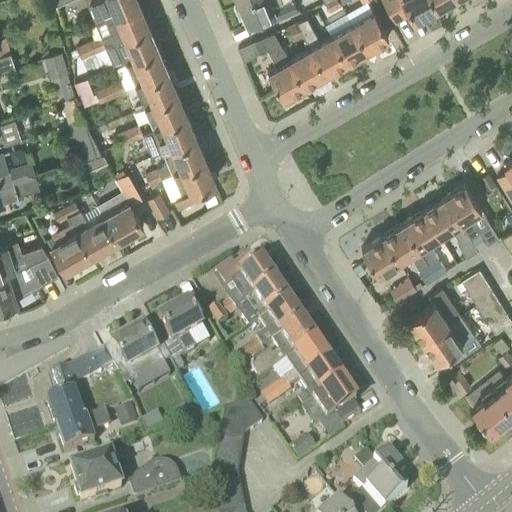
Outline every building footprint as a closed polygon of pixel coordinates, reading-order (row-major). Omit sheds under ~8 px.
[(139,3),(137,0),(86,0),(95,22),(139,3)] [(288,0),(282,3),(280,0),(246,0),(238,4),(235,7),(239,15),(243,15),(247,25),(262,18),(264,24),(297,10),(293,0),(288,0)] [(341,3),(339,0),(326,0),(325,1),(331,10),(342,4),(341,3)] [(410,10),(414,17),(435,5),(432,0),(383,0),(395,19),(410,10)] [(105,44),(148,26),(139,3),(95,22),(95,23),(100,35),(88,40),(93,53),(106,48),(105,44)] [(367,49),(388,37),(373,10),(351,22),(367,49)] [(324,73),(346,61),(330,34),(320,40),(308,17),(298,22),(304,35),(310,46),(309,46),(324,73)] [(304,35),(298,22),(298,20),(287,24),(294,39),(304,35)] [(330,34),(346,61),(367,49),(351,22),(330,34)] [(158,48),(148,26),(105,44),(106,48),(114,67),(125,62),(158,48)] [(273,32),(254,40),(259,52),(267,49),(276,65),(267,70),(282,97),(303,85),(288,58),(273,32)] [(93,53),(88,40),(76,45),(81,58),(93,53)] [(288,58),(303,85),(324,73),(309,46),(288,58)] [(135,84),(167,70),(158,48),(125,62),(135,84)] [(176,92),(167,70),(135,84),(144,106),(176,92)] [(72,96),(74,96),(66,71),(51,76),(58,101),(61,100),(61,101),(73,97),(72,96)] [(107,85),(112,97),(125,92),(120,79),(107,85)] [(107,85),(94,90),(98,99),(99,98),(100,102),(112,97),(107,85)] [(186,114),(176,92),(144,106),(153,128),(186,114)] [(80,118),(73,97),(61,101),(68,122),(80,118)] [(142,133),(144,136),(152,155),(163,150),(195,136),(186,114),(153,128),(142,133)] [(70,138),(90,131),(83,117),(65,125),(70,138)] [(142,133),(139,124),(126,128),(131,141),(144,136),(142,133)] [(131,141),(126,128),(113,133),(118,146),(131,141)] [(162,176),(164,175),(205,158),(195,136),(163,150),(168,162),(156,166),(157,167),(145,172),(150,184),(163,179),(162,176)] [(108,164),(103,154),(81,161),(85,174),(108,164)] [(511,157),(505,162),(509,168),(496,176),(511,201),(511,157)] [(164,175),(178,207),(196,199),(192,190),(214,181),(205,158),(164,175)] [(0,184),(34,173),(29,160),(3,168),(0,159),(0,184)] [(489,172),(477,179),(484,191),(496,184),(489,172)] [(39,188),(35,174),(35,173),(34,173),(0,184),(0,201),(18,196),(17,195),(39,188)] [(115,179),(128,201),(103,216),(102,215),(116,241),(142,226),(130,203),(140,197),(126,173),(115,179)] [(487,218),(464,182),(444,196),(466,231),(466,230),(487,218)] [(169,211),(158,192),(147,199),(157,217),(169,211)] [(423,208),(439,234),(451,227),(469,255),(478,250),(469,237),(470,236),(466,230),(466,231),(444,196),(423,208)] [(76,230),(76,231),(91,255),(116,241),(102,215),(88,223),(80,209),(79,209),(75,200),(63,206),(68,215),(69,215),(76,230)] [(68,215),(63,206),(52,211),(58,220),(68,215)] [(439,256),(429,241),(439,234),(423,208),(403,221),(437,277),(447,271),(438,257),(439,256)] [(398,260),(399,260),(405,270),(417,263),(420,268),(418,270),(427,284),(437,277),(403,221),(382,234),(398,260)] [(491,224),(470,236),(469,237),(478,250),(499,237),(491,224)] [(511,230),(502,236),(509,247),(511,245),(511,230)] [(51,245),(65,270),(91,255),(76,231),(51,245)] [(377,273),(398,260),(382,234),(361,247),(377,273)] [(0,273),(10,270),(23,266),(23,267),(28,265),(47,255),(42,245),(20,252),(16,240),(0,245),(0,273)] [(32,273),(26,277),(23,267),(23,266),(10,270),(0,273),(0,308),(16,303),(15,298),(57,275),(47,255),(28,265),(32,273)] [(260,263),(253,267),(247,257),(234,266),(231,262),(214,274),(216,277),(216,278),(224,289),(231,285),(239,295),(229,302),(234,310),(244,303),(273,283),(260,263)] [(353,267),(359,276),(365,271),(359,263),(353,267)] [(462,280),(468,290),(486,279),(479,268),(462,280)] [(417,288),(410,277),(389,290),(396,301),(417,288)] [(486,279),(468,290),(474,300),(492,289),(486,279)] [(251,313),(241,319),(248,330),(258,323),(258,322),(287,303),(273,283),(244,303),(251,313)] [(433,301),(408,319),(423,340),(461,314),(441,286),(429,294),(433,301)] [(492,289),(474,300),(481,311),(499,299),(492,289)] [(499,299),(481,311),(487,321),(505,310),(499,299)] [(188,339),(202,330),(187,303),(183,305),(181,301),(169,308),(172,312),(157,320),(171,344),(162,349),(170,362),(173,368),(177,374),(184,370),(184,368),(179,360),(194,351),(188,339)] [(234,310),(229,302),(218,310),(225,321),(236,313),(234,310)] [(263,349),(271,344),(301,323),(287,303),(258,322),(258,323),(265,334),(255,340),(256,342),(245,349),(252,360),(264,352),(263,349)] [(225,321),(218,310),(217,308),(210,312),(208,314),(217,328),(226,322),(225,321)] [(505,310),(487,321),(495,333),(511,320),(505,310)] [(461,314),(423,340),(437,360),(448,353),(453,361),(480,343),(461,314)] [(301,323),(271,344),(278,353),(272,357),(270,354),(251,367),(260,380),(272,372),(314,343),(301,323)] [(124,388),(170,362),(162,349),(155,353),(142,329),(127,337),(124,333),(112,340),(114,344),(111,346),(124,369),(117,374),(124,388)] [(502,354),(506,350),(509,348),(501,336),(493,342),(502,354)] [(299,383),(328,363),(314,343),(272,372),(280,384),(272,389),(279,400),(291,392),(289,389),(299,383)] [(241,367),(252,360),(245,349),(234,357),(241,367)] [(498,357),(505,366),(511,360),(511,358),(506,350),(502,354),(498,357)] [(72,388),(84,382),(112,367),(103,351),(100,352),(90,358),(67,370),(66,368),(50,374),(57,397),(46,401),(55,429),(85,419),(85,418),(82,419),(72,388)] [(299,383),(307,395),(298,401),(302,409),(312,402),(341,382),(328,363),(299,383)] [(496,367),(467,395),(474,402),(503,374),(496,367)] [(450,373),(456,383),(464,378),(458,368),(450,373)] [(511,372),(501,382),(511,396),(511,372)] [(464,378),(456,383),(463,392),(470,387),(464,378)] [(324,435),(341,424),(343,427),(354,419),(347,408),(355,403),(341,382),(312,402),(326,422),(319,427),(324,435)] [(511,396),(501,382),(486,394),(505,417),(511,410),(511,396)] [(268,408),(279,400),(272,389),(261,396),(268,408)] [(486,394),(471,405),(486,423),(482,426),(486,430),(489,428),(490,428),(505,417),(486,394)] [(247,402),(237,405),(253,430),(262,424),(247,402)] [(224,410),(222,420),(244,436),(253,430),(237,405),(224,410)] [(131,407),(114,412),(119,429),(136,423),(131,407)] [(93,444),(90,433),(94,432),(94,431),(108,426),(105,418),(106,418),(105,412),(85,419),(55,429),(64,454),(93,444)] [(163,425),(156,413),(141,421),(148,433),(163,425)] [(244,436),(222,420),(218,442),(242,446),(244,436)] [(315,450),(306,437),(288,449),(297,462),(315,450)] [(242,446),(218,442),(216,452),(240,456),(242,446)] [(362,492),(352,501),(361,511),(386,511),(389,511),(386,508),(406,490),(396,478),(405,470),(388,451),(374,462),(366,451),(354,461),(363,472),(352,481),(362,492)] [(216,452),(214,463),(239,467),(240,456),(216,452)] [(69,471),(80,504),(120,491),(109,457),(69,471)] [(237,477),(239,467),(214,463),(211,475),(237,477)] [(137,499),(180,484),(177,473),(174,469),(170,466),(165,464),(159,464),(155,464),(151,467),(131,481),(131,482),(129,484),(134,498),(136,498),(137,499)] [(237,477),(211,475),(214,492),(239,487),(237,477)] [(208,491),(204,478),(183,484),(187,497),(208,491)] [(239,487),(214,492),(216,502),(241,497),(239,487)] [(241,497),(216,502),(217,506),(218,511),(221,511),(244,507),(241,497)] [(347,511),(337,500),(322,511),(347,511)]
